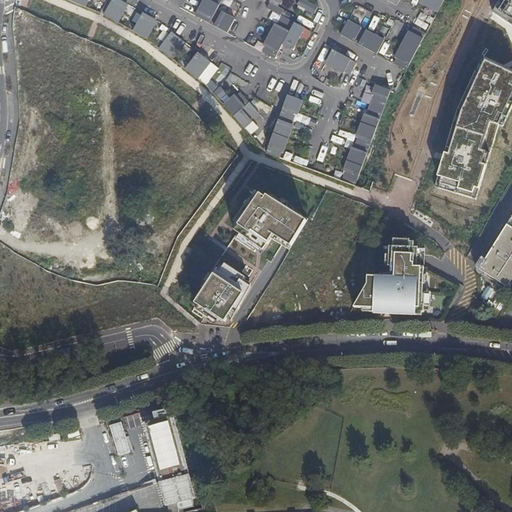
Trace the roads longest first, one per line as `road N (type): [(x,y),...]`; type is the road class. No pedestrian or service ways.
road 1 (primary): [(82,402),(337,353),(511,363)]
road 2 (primary): [(511,348),(330,341),(174,366)]
road 3 (unclassified): [(174,366),(153,335),(0,363)]
